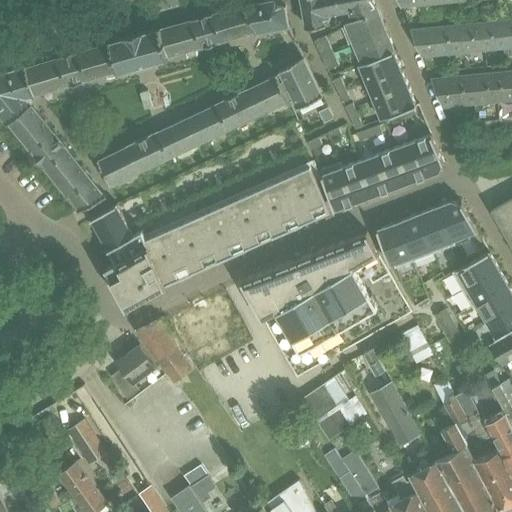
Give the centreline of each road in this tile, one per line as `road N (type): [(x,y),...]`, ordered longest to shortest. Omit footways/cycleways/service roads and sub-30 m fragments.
road 1 (residential): [(117,326),(178,291),(464,178)]
road 2 (residential): [(464,178),(389,0)]
road 3 (unclassified): [(0,47),(176,0)]
road 4 (residential): [(0,420),(87,366),(117,326)]
road 5 (residential): [(117,326),(67,240),(46,233)]
